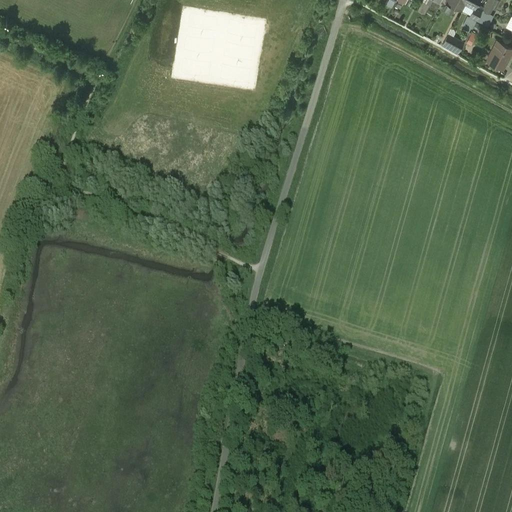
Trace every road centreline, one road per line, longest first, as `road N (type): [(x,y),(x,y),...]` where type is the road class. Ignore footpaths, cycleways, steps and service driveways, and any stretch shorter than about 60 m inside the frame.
road 1 (unclassified): [(343,0),(259,271),(217,511)]
road 2 (track): [(511,87),(345,0)]
